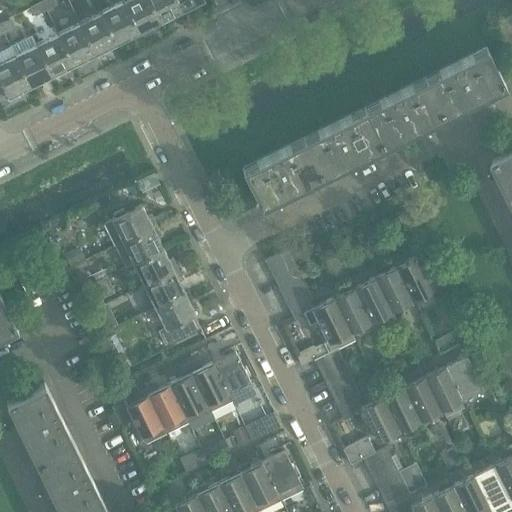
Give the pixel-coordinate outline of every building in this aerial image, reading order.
[(58,5),(55,0),(46,0),(42,2),(46,11),(58,5)] [(161,23),(149,0),(126,0),(123,2),(139,34),(161,23)] [(183,12),(176,0),(149,0),(161,23),(183,12)] [(205,1),(203,0),(176,0),(183,12),(205,1)] [(46,11),(42,2),(31,8),(35,17),(46,11)] [(139,34),(123,2),(101,13),(118,45),(139,34)] [(118,45),(101,13),(80,23),(96,56),(118,45)] [(15,28),(11,19),(0,23),(0,26),(4,34),(15,28)] [(96,56),(80,23),(58,34),(74,67),(96,56)] [(74,67),(58,34),(36,45),(52,78),(74,67)] [(52,78),(36,45),(33,38),(11,49),(15,56),(31,89),(52,78)] [(505,85),(486,47),(425,77),(444,115),(480,98),(490,92),(505,85)] [(31,89),(15,56),(0,63),(0,94),(5,92),(9,99),(31,89)] [(444,115),(425,77),(364,107),(383,145),(444,115)] [(383,145),(364,107),(303,137),(322,176),(383,145)] [(322,176),(303,137),(242,168),(261,206),(322,176)] [(511,149),(494,158),(511,194),(511,149)] [(104,222),(115,244),(156,224),(153,217),(148,219),(141,204),(136,206),(134,202),(129,205),(130,209),(104,222)] [(162,248),(155,233),(160,231),(156,224),(115,244),(126,266),(132,263),(162,248)] [(178,267),(174,260),(170,263),(162,248),(132,263),(143,284),(178,267)] [(79,249),(66,255),(70,264),(83,258),(79,249)] [(272,269),(292,259),(288,249),(267,259),(272,269)] [(433,290),(424,273),(416,256),(394,266),(412,300),(433,290)] [(277,279),(297,268),(292,259),(272,269),(277,279)] [(412,300),(394,266),(374,276),(392,310),(412,300)] [(184,291),(177,277),(181,274),(178,267),(143,284),(154,306),(184,291)] [(78,284),(90,278),(86,268),(73,274),(78,284)] [(281,289),(302,278),(297,268),(277,279),(281,289)] [(354,286),(371,320),(375,329),(396,319),(392,310),(374,276),(354,286)] [(115,293),(107,277),(94,283),(102,299),(115,293)] [(286,299),(307,288),(302,278),(281,289),(286,299)] [(371,320),(354,286),(334,296),(351,331),(371,320)] [(312,297),(307,288),(286,299),(291,309),(312,298),(312,297)] [(201,327),(194,314),(199,312),(196,304),(191,306),(184,291),(154,306),(164,327),(157,330),(164,344),(201,327)] [(0,334),(16,326),(0,293),(0,334)] [(351,331),(334,296),(304,311),(310,324),(318,321),(328,342),(324,344),(328,352),(336,348),(354,339),(351,331)] [(319,356),(314,345),(296,354),(301,365),(315,358),(319,356)] [(234,350),(232,346),(224,351),(226,354),(212,361),(231,401),(254,389),(238,357),(241,355),(238,348),(234,350)] [(341,358),(336,348),(328,352),(319,356),(315,358),(320,368),(341,358)] [(122,354),(113,358),(115,363),(125,359),(122,354)] [(482,389),(465,355),(443,366),(460,400),(482,389)] [(325,378),(346,368),(341,358),(320,368),(325,378)] [(231,401),(212,361),(197,368),(195,365),(188,368),(209,411),(231,401)] [(460,400),(443,366),(423,376),(440,410),(460,400)] [(209,411),(188,368),(181,372),(182,376),(168,383),(187,422),(209,411)] [(330,388),(351,378),(346,368),(325,378),(330,388)] [(440,410),(423,376),(403,385),(420,420),(440,410)] [(335,398),(356,388),(351,378),(330,388),(335,398)] [(73,442),(43,381),(5,400),(35,461),(73,442)] [(187,422),(168,383),(154,390),(152,386),(144,390),(165,433),(187,422)] [(420,420),(403,385),(384,395),(401,429),(420,420)] [(361,398),(359,395),(356,388),(335,398),(340,408),(361,398)] [(165,433),(144,390),(137,393),(139,397),(125,404),(123,400),(112,405),(121,422),(132,417),(144,443),(165,433)] [(401,429),(384,395),(360,407),(377,441),(401,429)] [(273,411),(244,425),(251,438),(251,440),(252,440),(281,426),(274,412),(273,411)] [(242,427),(233,431),(240,445),(249,441),(242,427)] [(236,445),(231,435),(224,439),(228,449),(229,449),(236,445)] [(367,436),(343,448),(351,464),(352,463),(365,457),(375,452),(367,436)] [(479,438),(470,443),(477,456),(485,451),(479,438)] [(85,511),(103,503),(73,442),(35,461),(60,511),(85,511)] [(296,477),(281,446),(270,452),(272,456),(261,461),(283,504),(304,493),(301,488),(305,486),(299,475),(296,477)] [(370,467),(390,457),(386,447),(375,452),(365,457),(370,467)] [(201,448),(179,458),(186,471),(189,470),(198,465),(207,461),(208,460),(201,448)] [(452,448),(441,453),(448,469),(460,463),(452,448)] [(511,497),(511,454),(494,464),(511,498),(511,497)] [(395,467),(390,457),(370,467),(375,477),(395,467)] [(265,511),(283,504),(261,461),(251,466),(249,462),(238,467),(260,511),(265,511)] [(448,478),(440,462),(430,467),(438,483),(448,478)] [(511,500),(511,498),(494,464),(473,474),(491,509),(492,511),(500,511),(511,506),(511,500)] [(430,487),(419,466),(402,475),(412,496),(430,487)] [(260,511),(238,467),(227,473),(229,476),(218,481),(233,511),(260,511)] [(379,487),(400,477),(395,467),(375,477),(379,487)] [(484,511),(491,509),(473,474),(452,485),(465,511),(484,511)] [(384,497),(405,487),(400,477),(379,487),(384,497)] [(233,511),(218,481),(208,487),(206,483),(194,489),(205,511),(233,511)] [(465,511),(452,485),(429,496),(437,511),(465,511)] [(410,497),(405,487),(384,497),(389,507),(410,497)] [(205,511),(194,489),(183,494),(185,498),(174,503),(177,511),(205,511)] [(437,511),(429,496),(409,506),(412,511),(437,511)] [(107,511),(103,503),(85,511),(107,511)]
